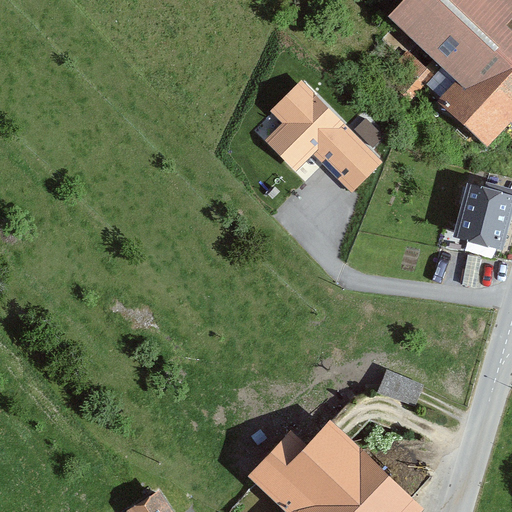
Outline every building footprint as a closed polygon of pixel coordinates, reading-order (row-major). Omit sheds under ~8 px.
[(511,0),(401,0),(389,13),(463,84),(446,101),(490,144),(511,121),(511,0)] [(433,74),(407,50),(377,82),(402,106),(433,74)] [(380,169),(303,93),(276,120),(287,131),(269,148),(298,177),(316,159),(354,196),(380,169)] [(511,232),(511,212),(473,203),(461,250),(505,261),(511,232)] [(386,365),(376,387),(414,404),(424,382),(386,365)] [(280,445),(250,476),(286,511),(414,511),(418,508),(328,421),(293,458),(280,445)] [(172,511),(160,492),(130,511),(172,511)]
